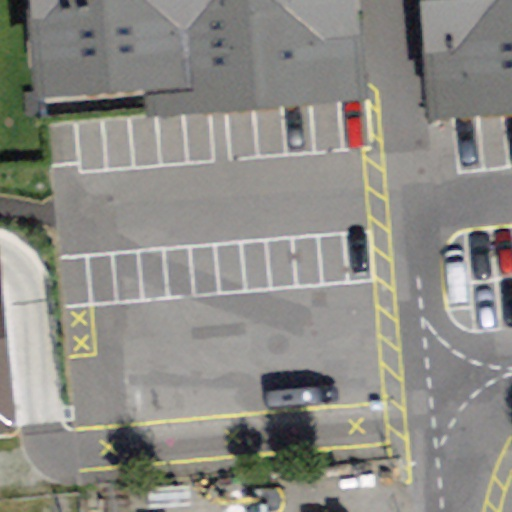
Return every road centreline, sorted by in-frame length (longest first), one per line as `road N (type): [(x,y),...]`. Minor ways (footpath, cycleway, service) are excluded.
road 1 (residential): [(446,377),(407,199),(387,0)]
road 2 (tertiary): [(446,511),(446,377)]
